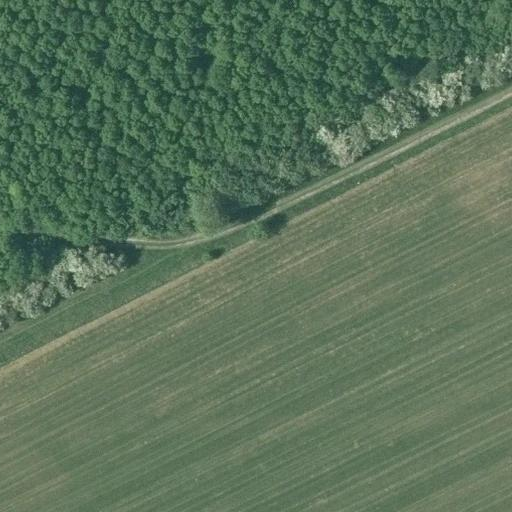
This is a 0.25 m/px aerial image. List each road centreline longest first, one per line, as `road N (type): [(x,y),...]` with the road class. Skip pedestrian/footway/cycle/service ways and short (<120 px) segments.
road 1 (track): [(159,243),(263,210),(511,83)]
road 2 (track): [(0,227),(159,243)]
